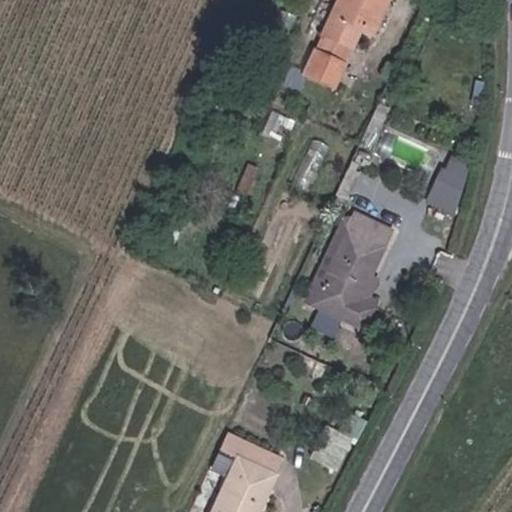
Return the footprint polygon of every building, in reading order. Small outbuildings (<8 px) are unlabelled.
[(325,0),(298,57),(301,59),(327,0),(325,0)] [(327,0),(301,59),(323,69),(353,3),(345,0),(327,0)] [(337,53),(351,58),(373,13),(353,3),(323,69),(327,71),(337,53)] [(279,96),(283,98),(294,74),(292,72),(279,96)] [(304,109),(315,85),(294,74),(283,98),(304,109)] [(304,109),(309,112),(321,88),(315,85),(304,109)] [(417,164),(422,150),(389,137),(384,152),(417,164)] [(444,157),(431,205),(458,213),(472,165),(444,157)] [(341,317),(352,293),(375,245),(336,227),(303,300),(341,317)] [(357,322),(354,321),(363,298),(352,293),(341,317),(303,300),(297,313),(351,335),(357,322)] [(262,483),(270,464),(214,437),(205,457),(221,464),(262,483)] [(248,511),(262,483),(221,464),(199,511),(248,511)]
